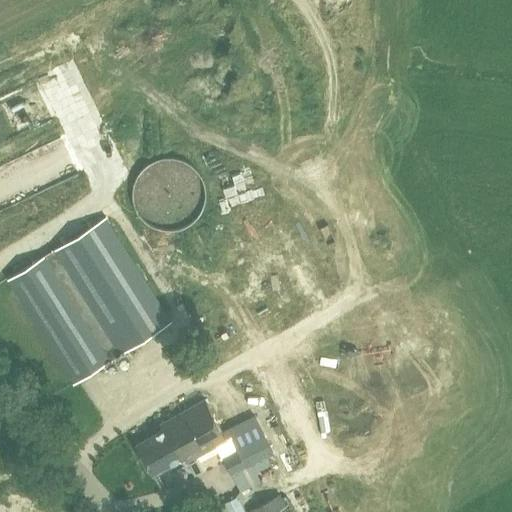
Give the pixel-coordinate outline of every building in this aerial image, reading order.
[(205,195),(205,189),(203,182),(200,176),(195,169),(190,165),(185,162),(179,160),(171,159),(165,159),(157,161),(151,164),(145,168),(140,174),(137,179),(134,187),(134,193),(134,201),(136,207),(139,214),(142,218),(147,223),(154,227),(160,229),(167,230),(174,230),(181,229),(188,225),(193,221),(199,215),(202,210),(204,203),(205,195)] [(74,383),(172,322),(106,216),(8,278),(74,383)] [(268,301),(335,286),(321,225),(254,240),(268,301)] [(198,285),(219,270),(211,257),(189,272),(198,285)] [(244,263),(195,285),(215,331),(208,334),(218,357),(275,331),(244,263)] [(383,300),(382,340),(424,341),(425,301),(383,300)] [(265,375),(284,410),(303,399),(303,398),(336,380),(318,346),(265,375)] [(377,361),(361,361),(361,390),(455,390),(455,353),(377,353),(377,361)] [(422,487),(491,444),(459,394),(391,436),(422,487)] [(223,430),(205,398),(159,423),(162,428),(136,443),(152,473),(183,456),(186,461),(217,444),(224,457),(231,472),(272,452),(265,437),(254,442),(242,420),(223,430)] [(347,407),(297,433),(308,455),(358,428),(347,407)] [(248,511),(290,511),(280,494),(248,511)] [(246,511),(238,495),(224,502),(228,511),(246,511)]
